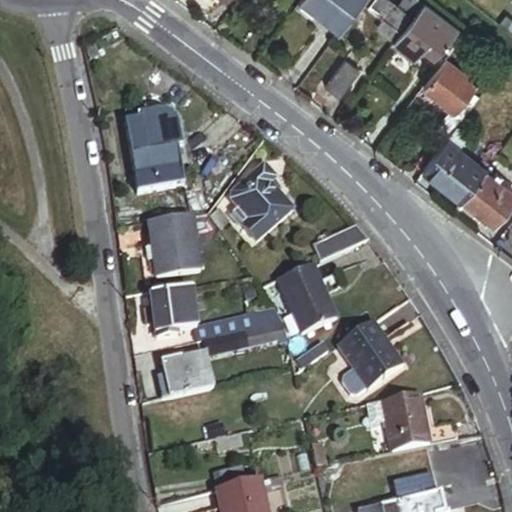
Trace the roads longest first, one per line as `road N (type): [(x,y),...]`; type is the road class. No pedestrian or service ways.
road 1 (residential): [(54,0),(135,511)]
road 2 (tertiary): [(122,0),(332,159),(433,261)]
road 3 (tertiary): [(433,261),(490,379),(511,458)]
